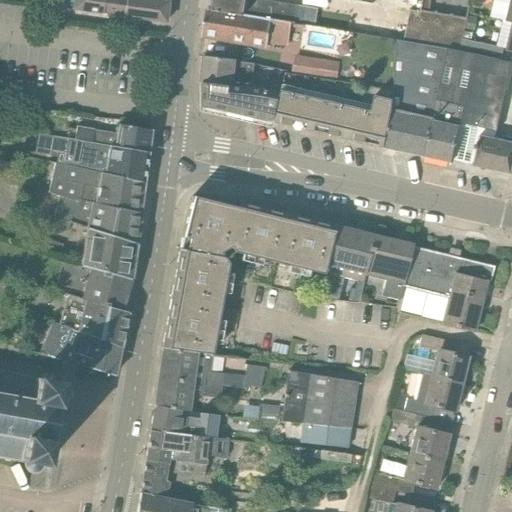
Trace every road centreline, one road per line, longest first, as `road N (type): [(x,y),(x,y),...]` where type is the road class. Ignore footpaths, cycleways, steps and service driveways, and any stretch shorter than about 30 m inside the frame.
road 1 (residential): [(111,511),(169,153)]
road 2 (residential): [(511,216),(169,153)]
road 3 (residential): [(169,153),(186,0)]
road 4 (residential): [(475,511),(511,362)]
